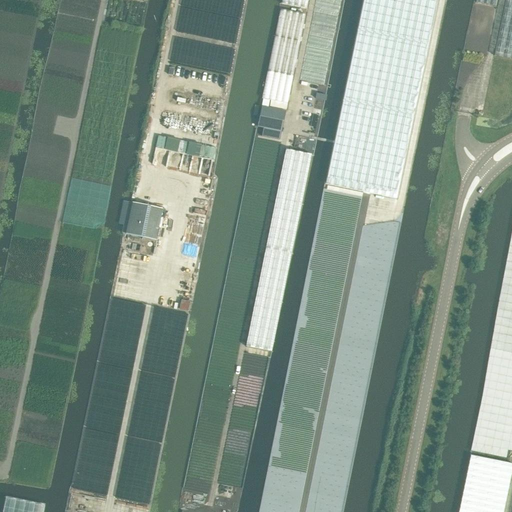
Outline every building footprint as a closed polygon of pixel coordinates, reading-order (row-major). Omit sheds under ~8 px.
[(306,10),(308,0),(281,0),(281,5),(306,10)] [(397,200),(437,0),(363,0),(325,185),(397,200)] [(511,0),(505,0),(494,56),(511,59),(511,0)] [(280,10),(262,99),(270,100),(269,106),(286,110),(287,104),(305,15),(280,10)] [(261,108),(258,128),(281,132),(285,112),(261,108)] [(162,209),(132,202),(125,233),(155,240),(162,209)] [(188,312),(190,302),(182,301),(180,310),(188,312)] [(511,463),(471,455),(459,511),(502,511),(511,468),(511,463)] [(6,498),(2,511),(42,511),(44,506),(6,498)]
